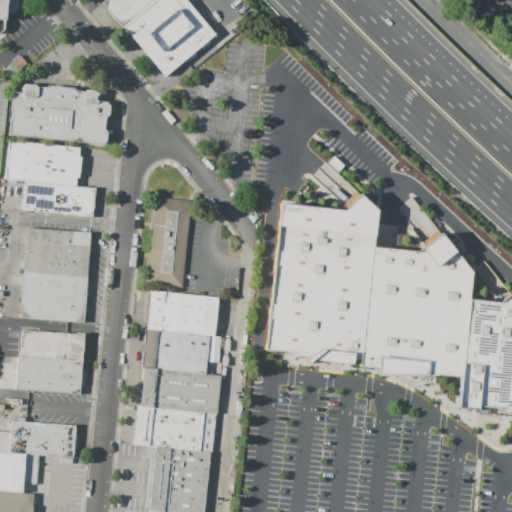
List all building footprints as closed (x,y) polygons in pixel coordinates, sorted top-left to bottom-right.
[(3,30),(0,32),(0,0),(18,0),(19,2),(19,7),(18,9),(17,10),(16,12),(13,13),(11,14),(9,14),(5,14),(3,30)] [(215,37),(206,44),(165,79),(125,31),(103,5),(109,0),(185,0),(206,25),(215,37)] [(8,135),(13,92),(22,93),(23,86),(25,84),(35,85),(36,86),(46,88),(48,85),(73,88),(75,90),(84,91),(86,90),(95,91),(97,93),(97,95),(95,95),(95,100),(106,101),(109,105),(108,115),(105,117),(104,129),(106,132),(106,141),(101,144),(8,135)] [(78,148),(78,155),(81,156),(79,178),(75,177),(74,186),(94,189),(91,217),(21,209),(24,181),(4,178),(9,141),(78,148)] [(359,360),(354,359),(353,364),(312,360),(307,365),(301,356),(292,355),(292,353),(264,351),(279,203),(343,210),(358,193),(376,209),(372,247),(359,360)] [(147,283),(156,198),(191,202),(182,287),(147,283)] [(22,270),(25,227),(90,232),(86,275),(22,270)] [(460,377),(428,374),(428,376),(375,376),(376,369),(359,367),(359,360),(372,247),(417,251),(440,233),(472,272),(469,299),(460,377)] [(86,275),(83,322),(19,318),(22,270),(86,275)] [(214,336),(209,336),(146,329),(150,291),(217,298),(214,336)] [(469,299),(499,302),(509,293),(511,296),(511,414),(500,413),(499,418),(479,416),(480,407),(478,407),(477,410),(457,408),(460,377),(469,299)] [(209,336),(205,374),(143,368),(140,368),(144,329),(146,329),(209,336)] [(15,389),(17,357),(19,357),(21,330),(76,334),(76,332),(83,333),(81,370),(86,370),(85,386),(80,386),(79,394),(15,389)] [(220,376),(216,414),(139,406),(143,368),(205,374),(220,376)] [(226,390),(225,406),(218,406),(220,389),(226,390)] [(213,452),(209,452),(155,447),(133,444),(137,406),(139,406),(216,414),(213,452)] [(24,483),(23,494),(0,491),(0,431),(10,432),(11,420),(74,426),(72,457),(38,455),(35,484),(24,483)] [(209,452),(203,511),(158,511),(148,511),(155,447),(209,452)] [(0,511),(0,492),(33,495),(31,511),(0,511)]
